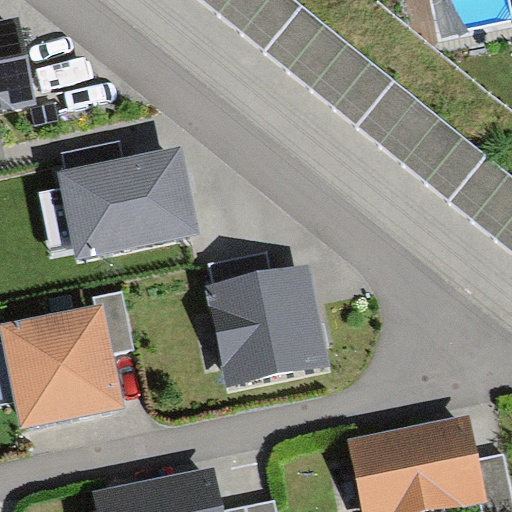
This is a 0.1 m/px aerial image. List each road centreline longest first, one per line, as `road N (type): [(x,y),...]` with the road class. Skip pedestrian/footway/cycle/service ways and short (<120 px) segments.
road 1 (residential): [(69,0),(511,359)]
road 2 (residential): [(0,476),(511,370)]
